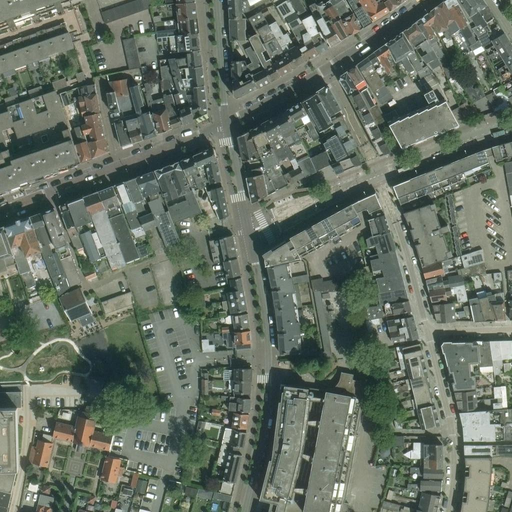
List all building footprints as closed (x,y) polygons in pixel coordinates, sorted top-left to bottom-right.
[(0,0),(0,30),(6,28),(12,26),(19,24),(30,20),(36,18),(42,16),(54,12),(60,10),(66,7),(72,5),(79,3),(82,2),(84,1),(83,0),(0,0)] [(145,10),(141,0),(136,0),(135,1),(139,12),(145,10)] [(150,8),(148,0),(141,0),(145,10),(150,8)] [(248,12),(269,0),(228,0),(229,19),(241,18),(241,12),(248,12)] [(305,61),(318,53),(289,1),(288,0),(273,0),(292,38),(297,45),(305,61)] [(328,47),(311,15),(309,16),(300,0),(288,0),(289,1),(318,53),(328,47)] [(329,0),(331,2),(349,35),(362,28),(345,0),(329,0)] [(347,0),(363,27),(372,22),(362,7),(358,2),(356,0),(347,0)] [(359,0),(373,21),(389,11),(381,0),(378,0),(375,2),(373,0),(359,0)] [(381,0),(389,11),(400,3),(397,0),(381,0)] [(469,24),(455,0),(445,0),(444,1),(469,46),(474,55),(483,50),(482,47),(478,41),(476,42),(467,25),(469,24)] [(459,0),(476,26),(472,28),(477,36),(485,31),(482,27),(487,24),(486,23),(470,0),(459,0)] [(470,0),(486,23),(494,17),(482,0),(470,0)] [(139,12),(135,1),(129,3),(133,14),(139,12)] [(469,46),(444,1),(435,8),(446,26),(460,52),(469,46)] [(196,18),(194,2),(175,4),(177,20),(196,18)] [(322,3),(316,6),(322,16),(326,14),(329,19),(325,21),(328,27),(332,25),(340,40),(349,35),(331,2),(324,6),(322,3)] [(133,14),(129,3),(124,4),(128,16),(133,14)] [(330,46),(340,40),(332,25),(328,27),(325,21),(322,16),(316,6),(315,3),(309,6),(330,46)] [(128,16),(124,4),(118,6),(122,18),(128,16)] [(122,18),(118,6),(112,8),(116,20),(122,18)] [(116,20),(112,8),(107,10),(111,22),(116,20)] [(454,44),(434,9),(425,15),(438,37),(442,34),(444,37),(442,39),(447,48),(454,44)] [(111,22),(107,10),(101,13),(105,24),(111,22)] [(261,10),(248,18),(254,28),(255,30),(257,29),(261,38),(259,39),(279,76),(293,69),(269,26),(264,15),(261,10)] [(437,40),(424,16),(415,23),(430,47),(439,62),(444,71),(450,69),(444,56),(435,41),(437,40)] [(175,36),(198,33),(196,18),(177,20),(178,29),(174,30),(175,36)] [(240,40),(242,40),(246,40),(245,28),(246,28),(245,18),(241,18),(229,19),(230,41),(240,40)] [(293,69),(305,61),(297,45),(294,47),(286,32),(283,34),(276,22),(269,26),(293,69)] [(430,47),(415,23),(403,31),(409,42),(413,49),(416,47),(420,45),(424,52),(426,50),(428,54),(423,57),(426,63),(428,62),(432,69),(440,65),(439,62),(438,60),(430,47)] [(61,24),(53,27),(61,51),(74,47),(66,25),(61,26),(61,24)] [(492,41),(504,33),(499,25),(491,30),(487,24),(482,27),(485,31),(477,36),(476,36),(478,41),(482,47),(492,41)] [(61,51),(53,27),(45,29),(46,32),(42,33),(49,55),(61,51)] [(255,30),(254,28),(247,32),(247,35),(250,40),(259,59),(270,81),(279,76),(259,39),(255,30)] [(409,42),(403,31),(395,37),(406,55),(408,55),(420,78),(432,72),(426,66),(423,68),(413,49),(409,42)] [(49,55),(42,33),(37,35),(37,32),(29,35),(37,59),(49,55)] [(175,36),(168,37),(170,51),(170,52),(172,52),(177,51),(186,50),(199,49),(198,33),(175,36)] [(509,42),(504,33),(492,41),(494,44),(486,49),(489,54),(509,42)] [(37,59),(29,35),(21,38),(22,40),(18,41),(26,63),(37,59)] [(135,43),(134,37),(122,40),(123,46),(135,43)] [(406,55),(395,37),(385,45),(390,54),(397,66),(402,63),(408,73),(413,70),(406,55)] [(259,59),(250,40),(242,40),(240,40),(240,41),(238,41),(246,58),(249,56),(252,62),(259,59)] [(26,63),(18,41),(14,43),(13,41),(5,43),(14,68),(26,63)] [(511,52),(511,46),(509,42),(489,54),(492,60),(501,55),(503,59),(511,52)] [(14,68),(5,43),(0,45),(0,67),(1,72),(14,68)] [(137,49),(135,43),(123,46),(125,52),(137,49)] [(390,54),(385,45),(367,57),(380,78),(393,70),(385,56),(390,54)] [(138,55),(137,49),(125,52),(126,58),(138,55)] [(201,66),(200,55),(199,49),(186,50),(187,56),(179,57),(181,68),(201,66)] [(139,61),(138,55),(126,58),(127,64),(139,61)] [(511,55),(504,61),(506,64),(498,69),(502,75),(511,68),(511,55)] [(380,78),(367,57),(357,65),(376,96),(377,96),(382,104),(392,98),(386,87),(380,78)] [(194,119),(187,99),(184,87),(178,68),(175,58),(167,59),(177,93),(173,94),(182,124),(194,119)] [(258,87),(270,81),(259,59),(252,62),(247,65),(250,72),(254,80),(258,87)] [(245,60),(231,61),(232,81),(239,81),(242,79),(241,77),(250,72),(247,65),(245,60)] [(140,65),(139,61),(127,64),(129,69),(140,67),(140,65)] [(167,66),(159,67),(161,80),(168,79),(167,66)] [(207,113),(205,97),(201,66),(181,68),(178,68),(184,87),(187,99),(194,119),(207,113)] [(355,66),(347,72),(357,89),(366,105),(371,114),(374,120),(376,124),(385,119),(377,104),(375,105),(366,88),(368,86),(355,66)] [(511,68),(502,75),(505,80),(511,75),(511,68)] [(85,80),(83,72),(76,75),(78,82),(85,80)] [(239,81),(232,81),(233,96),(237,98),(258,87),(254,80),(250,72),(241,77),(242,79),(239,81)] [(357,89),(347,72),(339,77),(338,80),(348,95),(357,89)] [(432,73),(418,81),(421,86),(423,85),(436,78),(432,73)] [(67,86),(66,82),(65,78),(58,81),(61,89),(67,86)] [(426,89),(438,83),(436,78),(423,85),(426,89)] [(144,138),(136,111),(129,92),(128,85),(130,84),(128,79),(111,81),(113,91),(114,91),(117,102),(119,111),(121,110),(127,127),(132,143),(144,138)] [(173,94),(168,79),(161,80),(163,96),(171,94),(173,94)] [(485,97),(480,86),(473,89),(468,80),(462,83),(472,103),(485,97)] [(61,89),(58,81),(52,83),(55,91),(61,89)] [(172,129),(164,103),(163,96),(155,99),(152,100),(150,91),(153,90),(151,81),(144,83),(147,93),(144,94),(148,106),(151,105),(159,133),(172,129)] [(137,82),(130,84),(128,85),(129,92),(136,111),(144,138),(156,134),(149,110),(142,112),(140,105),(144,104),(137,82)] [(459,125),(448,102),(438,83),(426,89),(427,92),(423,94),(429,105),(429,108),(427,109),(427,108),(418,113),(431,136),(459,125)] [(96,93),(95,84),(78,87),(79,96),(96,93)] [(44,94),(42,90),(41,86),(34,89),(37,97),(44,94)] [(329,88),(324,87),(316,92),(316,93),(329,117),(341,109),(329,88)] [(37,97),(34,89),(28,91),(31,99),(37,97)] [(366,105),(357,89),(348,95),(347,95),(356,111),(366,105)] [(119,111),(117,102),(114,91),(113,91),(107,92),(110,112),(115,112),(119,111)] [(64,106),(70,104),(67,93),(60,95),(64,106)] [(98,103),(96,93),(79,96),(77,97),(79,106),(98,103)] [(316,93),(302,102),(322,138),(319,139),(326,152),(332,164),(349,155),(347,151),(339,136),(331,121),(329,117),(316,93)] [(171,94),(163,96),(164,103),(172,129),(181,125),(171,94)] [(81,162),(74,145),(57,95),(8,111),(10,115),(0,118),(0,193),(3,193),(3,192),(8,190),(9,191),(10,190),(10,189),(20,186),(21,186),(22,186),(21,185),(27,183),(44,176),(45,177),(46,177),(45,176),(51,174),(50,173),(56,171),(56,172),(57,172),(57,171),(68,167),(68,168),(69,168),(69,167),(74,165),(74,164),(79,162),(80,163),(81,162)] [(20,103),(18,98),(17,95),(10,97),(13,105),(20,103)] [(500,96),(497,98),(489,102),(492,107),(495,106),(503,101),(500,96)] [(13,105),(10,97),(4,99),(7,107),(13,105)] [(465,122),(456,98),(448,102),(459,125),(465,122)] [(301,102),(286,111),(297,133),(300,134),(303,132),(304,131),(304,129),(303,126),(307,123),(310,130),(308,131),(313,141),(319,138),(301,102)] [(99,109),(98,103),(79,106),(81,118),(85,117),(87,124),(82,125),(85,134),(89,133),(92,141),(87,143),(93,157),(109,151),(105,139),(105,137),(99,109)] [(371,114),(366,105),(356,111),(363,126),(374,120),(371,114)] [(331,121),(342,115),(344,115),(341,109),(329,117),(331,121)] [(386,120),(397,114),(395,110),(384,116),(386,120)] [(297,133),(286,111),(273,118),(294,157),(305,176),(316,171),(310,159),(299,136),(297,133)] [(431,136),(418,113),(417,112),(409,117),(408,115),(400,120),(400,119),(389,125),(401,147),(431,136)] [(389,125),(400,119),(397,114),(386,120),(389,125)] [(350,130),(346,122),(342,115),(331,121),(339,136),(350,130)] [(132,143),(127,127),(124,128),(122,121),(121,121),(119,118),(114,120),(121,146),(132,143)] [(273,118),(260,124),(276,162),(277,161),(286,157),(288,161),(294,157),(273,118)] [(382,135),(376,124),(374,120),(363,126),(371,141),(382,135)] [(276,162),(260,124),(250,130),(262,160),(264,167),(274,192),(288,185),(283,175),(284,174),(277,161),(276,162)] [(87,143),(87,142),(86,141),(85,141),(82,133),(80,126),(74,128),(77,135),(80,143),(74,145),(81,162),(93,157),(87,143)] [(262,160),(250,130),(238,136),(243,161),(248,159),(249,162),(262,160)] [(358,146),(354,138),(350,130),(339,136),(347,151),(358,146)] [(391,152),(382,135),(371,141),(379,156),(391,152)] [(508,157),(504,143),(503,143),(503,144),(492,147),(492,146),(492,147),(494,154),(496,161),(496,160),(507,157),(508,157)] [(366,162),(361,153),(358,146),(347,151),(349,155),(355,166),(366,162)] [(494,154),(492,147),(488,148),(483,150),(483,149),(483,150),(475,153),(482,172),(490,169),(491,169),(486,157),(491,155),(494,154)] [(216,160),(214,149),(212,148),(193,156),(201,177),(207,174),(211,189),(222,186),(216,160)] [(332,164),(326,152),(310,159),(316,171),(332,164)] [(483,172),(482,172),(475,153),(474,153),(475,153),(467,156),(474,175),(482,172),(483,172)] [(355,166),(349,155),(332,164),(336,174),(355,166)] [(201,177),(193,156),(180,161),(191,189),(197,186),(198,188),(205,185),(201,177)] [(474,175),(467,156),(466,156),(466,157),(459,160),(466,178),(474,175)] [(466,178),(459,160),(459,159),(458,159),(458,160),(451,163),(458,181),(466,178),(466,179),(466,178)] [(155,171),(166,199),(164,200),(168,210),(173,223),(202,213),(192,190),(189,191),(178,162),(155,171)] [(458,182),(458,181),(451,163),(450,162),(450,163),(442,166),(450,184),(457,181),(458,182)] [(293,170),(283,175),(288,185),(305,176),(299,166),(293,169),(293,170)] [(450,185),(450,184),(442,166),(434,169),(442,188),(449,185),(450,185)] [(274,192),(264,167),(245,171),(251,197),(255,196),(256,201),(264,197),(274,192)] [(442,188),(434,169),(434,170),(426,173),(433,191),(441,188),(442,188)] [(153,171),(136,178),(145,204),(149,202),(157,225),(162,235),(165,246),(180,241),(173,223),(168,210),(164,212),(157,191),(160,190),(153,171)] [(434,191),(433,191),(426,173),(426,172),(425,172),(426,173),(418,176),(425,194),(433,191),(433,192),(434,191)] [(425,195),(425,194),(418,176),(418,175),(417,176),(410,179),(417,197),(425,194),(425,195)] [(145,204),(136,178),(125,182),(144,233),(147,239),(153,237),(149,228),(157,225),(149,202),(145,204)] [(417,198),(417,197),(410,179),(409,179),(402,182),(409,201),(416,198),(417,198)] [(144,233),(125,182),(124,182),(114,185),(134,237),(144,233)] [(401,204),(409,201),(402,182),(391,186),(393,191),(395,191),(400,205),(401,204)] [(135,246),(112,186),(97,192),(125,263),(139,258),(135,246)] [(228,216),(222,186),(211,189),(207,190),(219,220),(228,216)] [(125,263),(97,192),(82,197),(106,256),(111,269),(125,263)] [(384,213),(377,198),(378,197),(376,192),(359,200),(358,200),(358,201),(356,201),(352,204),(361,222),(364,221),(367,220),(384,214),(384,213)] [(106,256),(82,197),(71,202),(87,246),(85,247),(91,262),(106,256)] [(87,246),(71,202),(59,206),(76,250),(85,247),(87,246)] [(361,222),(352,204),(352,203),(351,204),(344,208),(345,211),(355,229),(361,225),(361,222)] [(448,251),(443,235),(440,236),(439,233),(442,233),(449,230),(447,225),(440,227),(438,229),(437,226),(440,225),(434,209),(431,210),(429,204),(403,213),(410,229),(413,240),(415,240),(416,244),(415,244),(422,267),(448,258),(446,252),(448,251)] [(43,212),(58,253),(71,286),(82,283),(68,246),(54,208),(43,212)] [(355,229),(345,211),(344,208),(336,212),(347,233),(355,229)] [(347,233),(336,212),(336,213),(328,217),(330,219),(339,237),(347,233)] [(51,241),(41,214),(41,213),(29,217),(42,250),(58,293),(59,293),(71,286),(58,253),(54,255),(49,242),(51,241)] [(390,232),(384,214),(367,220),(371,232),(360,238),(362,242),(366,240),(366,239),(371,236),(390,232)] [(16,263),(19,274),(21,281),(23,281),(25,288),(31,286),(29,279),(33,278),(30,270),(25,256),(42,250),(29,217),(4,226),(9,245),(12,254),(16,263)] [(339,237),(330,219),(328,217),(321,221),(320,221),(332,241),(339,237)] [(332,241),(320,221),(313,225),(314,227),(324,245),(331,241),(332,242),(332,241)] [(324,245),(314,227),(313,225),(305,229),(316,250),(317,250),(317,249),(324,245)] [(9,245),(4,226),(0,227),(0,295),(1,295),(0,291),(0,271),(6,269),(6,267),(16,263),(12,254),(9,245)] [(316,250),(305,229),(305,230),(297,234),(299,236),(308,254),(316,250)] [(394,249),(390,232),(371,236),(366,239),(366,240),(367,247),(374,245),(377,254),(394,249)] [(308,254),(299,236),(297,234),(290,238),(289,237),(301,258),(308,254)] [(218,238),(208,240),(213,264),(223,262),(237,259),(237,258),(236,258),(232,236),(232,235),(218,238)] [(301,258),(289,237),(289,238),(290,240),(286,242),(285,240),(284,240),(285,240),(270,250),(267,252),(265,255),(265,258),(265,261),(265,265),(265,266),(300,257),(301,259),(301,258)] [(145,242),(135,246),(139,258),(150,253),(145,242)] [(183,256),(182,253),(180,245),(174,247),(178,258),(183,256)] [(399,267),(394,249),(377,254),(369,256),(371,266),(373,274),(382,272),(399,267)] [(483,262),(481,249),(471,252),(471,253),(463,255),(467,267),(483,262)] [(240,275),(237,259),(223,262),(226,277),(240,275)] [(451,259),(441,262),(422,267),(425,278),(444,273),(443,267),(447,266),(452,264),(451,259)] [(485,274),(483,262),(467,267),(460,269),(462,274),(462,275),(470,273),(471,276),(479,274),(485,274)] [(295,291),(293,285),(292,277),(289,278),(286,265),(289,265),(289,263),(286,264),(286,263),(267,267),(271,286),(273,286),(273,290),(273,291),(274,302),(273,302),(274,310),(297,307),(297,306),(301,305),(298,291),(295,291)] [(96,276),(94,271),(89,272),(87,267),(82,268),(86,280),(96,276)] [(405,288),(399,267),(382,272),(383,276),(376,277),(378,287),(379,292),(405,288)] [(360,268),(356,269),(356,273),(359,287),(361,294),(366,293),(361,272),(360,268)] [(359,287),(356,273),(351,275),(351,278),(354,290),(358,290),(358,287),(359,287)] [(501,273),(494,273),(494,282),(501,281),(502,281),(501,273)] [(464,285),(462,275),(462,274),(450,277),(448,281),(442,282),(441,276),(425,280),(428,292),(464,285)] [(49,283),(48,276),(41,277),(42,284),(49,283)] [(223,302),(228,301),(244,298),(241,277),(230,279),(232,291),(227,292),(227,294),(222,295),(223,302)] [(325,292),(323,281),(322,278),(316,279),(319,291),(320,290),(321,293),(325,292)] [(342,291),(340,280),(340,278),(334,279),(336,291),(342,291)] [(354,290),(351,278),(346,279),(348,291),(354,290)] [(319,291),(316,279),(311,280),(313,291),(314,291),(319,291)] [(336,291),(334,279),(328,280),(331,292),(336,291)] [(331,292),(328,280),(323,281),(325,292),(331,292)] [(456,293),(458,301),(467,301),(464,285),(428,292),(431,302),(447,300),(446,296),(456,293)] [(79,288),(61,297),(73,322),(78,319),(82,327),(83,327),(82,326),(94,321),(95,321),(91,313),(88,307),(82,294),(79,288)] [(408,300),(406,290),(405,288),(379,292),(377,292),(379,305),(408,300)] [(331,350),(321,293),(320,290),(319,291),(314,291),(324,352),(331,350)] [(496,321),(487,296),(486,293),(485,290),(476,293),(476,295),(477,299),(484,321),(496,321)] [(131,291),(130,292),(125,294),(129,305),(134,303),(131,291)] [(505,320),(503,300),(503,293),(495,294),(491,295),(491,291),(486,293),(487,296),(496,321),(505,320)] [(129,305),(125,294),(119,296),(123,307),(129,305)] [(200,300),(199,295),(188,298),(191,308),(200,306),(200,300)] [(484,321),(477,299),(476,295),(472,296),(473,298),(469,299),(473,322),(484,321)] [(123,307),(119,296),(113,298),(117,310),(123,307)] [(117,310),(113,298),(107,300),(111,312),(117,310)] [(247,310),(244,298),(228,301),(223,302),(222,302),(224,310),(230,309),(230,313),(246,310),(247,310)] [(111,312),(107,300),(101,302),(105,314),(111,312)] [(408,300),(379,305),(374,306),(376,319),(378,318),(383,318),(386,315),(411,311),(408,300)] [(455,321),(453,303),(432,305),(437,323),(455,321)] [(374,306),(362,308),(364,321),(376,319),(374,306)] [(300,337),(299,329),(299,322),(295,322),(294,309),(297,308),(297,307),(274,310),(274,318),(276,318),(278,329),(279,329),(279,333),(278,333),(280,353),(301,351),(301,349),(297,349),(297,337),(300,337)] [(57,328),(51,308),(43,311),(48,330),(57,328)] [(247,313),(233,315),(228,316),(228,317),(226,318),(226,323),(229,323),(229,324),(234,324),(234,329),(239,328),(249,327),(247,313)] [(413,316),(411,317),(386,321),(392,342),(418,338),(413,316)] [(378,318),(376,319),(364,321),(368,332),(372,332),(371,326),(379,324),(378,318)] [(228,332),(223,333),(223,339),(226,339),(227,347),(235,346),(235,350),(251,348),(249,330),(228,332)] [(217,347),(216,337),(201,337),(202,348),(217,347)] [(493,372),(490,341),(477,341),(471,341),(444,342),(442,345),(446,364),(447,365),(453,390),(476,389),(475,375),(471,375),(470,363),(479,363),(479,367),(480,373),(493,372)] [(511,358),(511,357),(511,341),(490,341),(493,372),(494,373),(500,373),(499,364),(503,364),(502,359),(511,358)] [(422,354),(419,344),(404,347),(404,346),(396,348),(399,360),(405,358),(422,354)] [(332,359),(331,350),(324,352),(319,353),(320,359),(332,359)] [(424,364),(422,354),(405,358),(399,360),(398,360),(401,370),(407,368),(424,364)] [(427,374),(424,364),(407,368),(410,378),(427,374)] [(251,382),(251,368),(247,368),(234,369),(234,370),(228,370),(228,381),(229,381),(234,381),(251,382)] [(345,503),(357,435),(355,434),(356,431),(357,431),(366,382),(352,380),(353,374),(342,372),(341,372),(340,378),(339,381),(337,381),(331,387),(332,388),(328,389),(325,390),(326,391),(303,511),(346,511),(348,503),(345,503)] [(429,385),(427,374),(410,378),(412,389),(429,385)] [(250,394),(251,382),(234,381),(229,381),(229,389),(234,390),(234,397),(250,399),(250,394)] [(275,436),(272,448),(259,498),(274,502),(271,511),(303,511),(326,391),(325,390),(281,384),(274,436),(275,436)] [(432,395),(429,385),(412,389),(414,399),(432,395)] [(494,387),(494,399),(497,398),(502,398),(502,394),(501,394),(500,387),(494,387)] [(120,393),(118,395),(121,403),(131,399),(128,391),(125,391),(120,393)] [(475,391),(454,392),(456,401),(476,400),(475,391)] [(0,511),(6,511),(11,492),(17,469),(19,469),(17,408),(21,408),(21,392),(0,392),(0,511)] [(434,405),(432,395),(414,399),(417,409),(434,405)] [(249,412),(250,399),(234,397),(229,397),(228,410),(236,411),(249,412)] [(477,409),(476,400),(456,401),(458,411),(477,409)] [(437,415),(434,405),(417,409),(419,419),(437,415)] [(511,440),(511,408),(459,413),(462,427),(462,436),(463,436),(463,441),(511,440)] [(89,446),(90,446),(93,431),(95,420),(92,419),(93,415),(92,414),(92,411),(85,409),(84,413),(82,412),(81,416),(78,416),(77,421),(75,426),(72,441),(72,442),(77,443),(75,450),(83,452),(84,445),(89,446)] [(246,429),(248,414),(234,412),(232,427),(246,429)] [(439,425),(437,415),(419,419),(422,429),(439,425)] [(201,438),(203,428),(204,422),(197,421),(194,436),(201,438)] [(72,441),(75,426),(56,422),(54,428),(52,436),(52,437),(72,441)] [(243,448),(246,433),(225,428),(222,443),(239,447),(243,448)] [(112,435),(93,431),(90,446),(107,450),(109,450),(112,435)] [(51,443),(52,437),(52,436),(40,433),(36,447),(32,446),(31,450),(50,455),(52,443),(51,443)] [(404,445),(403,436),(379,436),(377,445),(404,445)] [(238,454),(239,447),(222,443),(220,450),(238,454)] [(442,444),(416,444),(416,451),(415,452),(415,459),(417,459),(424,459),(442,460),(442,444)] [(492,445),(464,445),(464,456),(511,456),(511,444),(500,445),(492,445)] [(47,467),(50,455),(31,450),(30,455),(34,456),(33,463),(47,467)] [(242,455),(238,454),(220,450),(217,464),(226,467),(223,480),(234,483),(235,483),(242,455)] [(406,468),(407,451),(398,451),(397,467),(406,468)] [(109,457),(107,456),(106,456),(103,467),(122,472),(123,467),(119,466),(120,459),(109,457)] [(491,473),(491,468),(492,457),(464,457),(465,465),(464,483),(490,485),(491,473)] [(442,469),(442,460),(424,459),(424,468),(442,469)] [(121,477),(122,472),(103,467),(100,480),(115,483),(117,476),(121,477)] [(442,478),(442,469),(424,468),(417,467),(413,467),(412,467),(412,472),(416,472),(416,477),(442,478)] [(136,487),(139,473),(135,472),(131,486),(136,487)] [(420,484),(407,484),(407,488),(420,489),(441,490),(441,489),(440,489),(441,481),(442,481),(442,479),(420,479),(420,484)] [(232,495),(234,483),(223,480),(220,492),(232,495)] [(486,511),(489,497),(490,485),(464,483),(463,491),(460,509),(477,511),(486,511)] [(230,502),(232,495),(220,492),(217,492),(215,498),(230,502)] [(438,504),(440,496),(423,492),(422,492),(420,500),(438,504)] [(41,494),(38,504),(45,505),(46,502),(52,503),(54,497),(49,496),(47,496),(41,494)] [(398,511),(400,505),(384,500),(382,506),(380,511),(386,511),(388,508),(398,511)] [(434,511),(436,511),(438,504),(420,500),(419,508),(434,511)] [(49,511),(52,503),(46,502),(45,505),(43,511),(49,511)]
